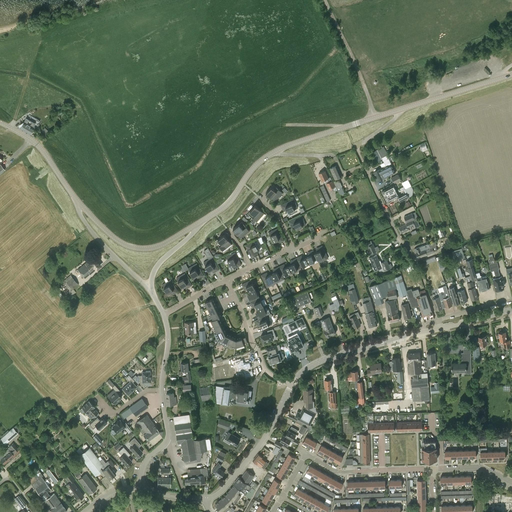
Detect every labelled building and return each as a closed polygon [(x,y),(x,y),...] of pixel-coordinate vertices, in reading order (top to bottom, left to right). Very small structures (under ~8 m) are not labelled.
[(34,124),(32,122),(26,119),(21,128),(30,134),(34,128),(32,127),(34,124)] [(374,172),(376,177),(393,168),(385,152),(386,152),(384,147),(376,150),(371,153),(376,162),(382,159),(386,166),(383,168),(374,172)] [(335,179),(341,177),(336,166),(330,169),(335,179)] [(378,181),(387,177),(396,172),(393,168),(376,177),(378,181)] [(329,190),(330,189),(331,189),(332,189),(332,188),(335,187),(332,181),(330,177),(328,178),(325,171),(319,173),(322,181),(324,180),(324,182),(326,181),(329,190)] [(394,183),(401,180),(398,174),(392,177),(394,183)] [(405,189),(411,186),(408,180),(404,182),(404,183),(402,184),(403,187),(399,189),(400,191),(405,189)] [(342,187),(339,181),(334,183),(337,189),(340,195),(343,194),(344,193),(342,187)] [(278,189),(274,185),(266,193),(268,196),(269,196),(275,201),(283,193),(278,189)] [(324,186),(320,187),(327,203),(330,201),(329,198),(326,193),(327,192),(324,186)] [(395,191),(396,191),(393,186),(387,190),(382,192),(384,197),(392,192),(395,191)] [(413,189),(411,186),(405,189),(407,193),(409,197),(412,195),(413,189)] [(392,192),(384,197),(387,202),(397,197),(395,191),(392,192)] [(406,198),(409,197),(407,193),(404,195),(398,198),(400,201),(406,198)] [(284,211),(287,210),(288,213),(295,210),(298,208),(293,199),(281,205),(284,211)] [(257,222),(264,213),(258,208),(255,205),(248,214),(252,218),(257,222)] [(420,226),(416,218),(415,219),(412,213),(404,217),(406,222),(405,223),(406,224),(398,228),(401,234),(409,230),(408,228),(414,225),(416,228),(420,226)] [(306,225),(301,216),(289,222),(292,228),(295,227),(296,229),(303,226),(306,225)] [(242,222),(233,229),(235,232),(240,238),(249,231),(246,227),(242,222)] [(278,244),(284,241),(278,228),(269,233),(270,236),(273,242),(276,241),(278,244)] [(219,247),(222,251),(231,244),(226,237),(224,235),(215,242),(219,247)] [(259,251),(256,244),(254,241),(245,246),(251,258),(258,255),(256,252),(259,251)] [(414,249),(416,254),(417,258),(426,254),(427,256),(434,252),(437,250),(436,246),(437,246),(435,242),(428,244),(420,247),(414,249)] [(376,252),(373,244),(366,247),(369,255),(376,252)] [(317,252),(315,253),(317,260),(319,263),(328,258),(322,246),(316,249),(317,252)] [(457,260),(454,252),(460,251),(462,258),(465,258),(461,248),(451,251),(455,261),(457,260)] [(309,264),(315,261),(317,260),(315,253),(313,250),(307,253),(309,256),(306,257),(309,264)] [(228,260),(227,260),(231,267),(233,265),(235,268),(241,265),(235,253),(226,257),(228,260)] [(382,268),(381,267),(383,267),(384,271),(390,268),(387,261),(380,264),(376,255),(370,258),(375,270),(375,271),(382,268)] [(501,277),(499,278),(498,276),(499,276),(497,270),(499,270),(497,262),(495,262),(495,260),(493,259),(492,255),(489,256),(490,260),(488,261),(489,264),(491,272),(494,271),(495,277),(496,279),(493,279),(495,286),(496,291),(504,289),(503,285),(505,284),(504,280),(502,281),(501,277)] [(302,256),(296,259),(300,268),(303,267),(309,264),(306,257),(303,259),(302,256)] [(92,257),(88,260),(89,261),(78,270),(85,278),(95,269),(96,269),(100,266),(92,257)] [(219,270),(212,258),(203,263),(205,266),(209,272),(212,270),(213,273),(219,270)] [(296,259),(290,261),(291,264),(288,266),(292,272),(297,269),(300,268),(296,259)] [(481,276),(480,275),(479,272),(476,273),(472,259),(466,261),(472,281),(477,279),(480,291),(489,289),(486,276),(482,277),(481,276)] [(190,271),(190,272),(193,278),(196,276),(198,279),(204,275),(197,263),(188,269),(190,271)] [(284,264),(278,267),(283,276),(286,275),(292,272),(288,266),(286,267),(284,264)] [(274,273),(271,274),(276,283),(284,279),(283,276),(278,267),(272,270),(274,273)] [(276,283),(271,274),(268,276),(267,272),(261,275),(265,285),(267,288),(276,283)] [(178,281),(181,288),(184,286),(186,289),(192,285),(185,273),(176,278),(178,281)] [(78,285),(70,275),(62,282),(70,292),(78,285)] [(401,275),(393,278),(399,295),(399,297),(407,294),(401,275)] [(429,315),(432,314),(426,294),(420,296),(418,289),(416,283),(413,275),(408,277),(410,281),(404,283),(412,308),(419,305),(423,316),(428,315),(429,315)] [(387,311),(388,315),(389,322),(399,320),(398,313),(397,309),(397,310),(395,301),(397,300),(396,298),(398,297),(397,296),(399,295),(393,278),(385,280),(369,287),(376,305),(384,302),(383,297),(388,295),(389,301),(385,301),(387,311)] [(172,295),(178,292),(171,280),(162,285),(164,288),(167,294),(170,292),(172,295)] [(248,289),(249,292),(255,289),(253,283),(252,283),(251,280),(242,285),(244,291),(248,289)] [(352,304),(359,302),(355,288),(353,283),(347,285),(349,290),(348,290),(352,304)] [(441,300),(440,300),(443,308),(445,307),(452,305),(449,297),(446,286),(443,287),(442,287),(438,288),(440,293),(438,293),(441,300)] [(453,305),(460,303),(457,295),(456,296),(453,287),(449,288),(452,297),(451,297),(453,305)] [(478,298),(475,288),(468,290),(471,300),(478,298)] [(247,296),(250,302),(259,298),(258,295),(255,289),(249,292),(250,295),(247,296)] [(465,293),(464,290),(457,292),(458,295),(461,303),(467,301),(465,293)] [(290,309),(312,301),(308,292),(290,299),(291,302),(288,303),(290,309)] [(377,325),(373,311),(374,311),(371,301),(370,296),(362,298),(363,303),(366,313),(365,313),(369,327),(377,325)] [(205,302),(208,308),(216,304),(213,298),(205,302)] [(261,300),(259,298),(250,302),(253,308),(256,306),(257,309),(264,306),(261,300)] [(443,308),(440,300),(439,298),(432,300),(436,311),(443,308)] [(211,314),(219,310),(216,304),(208,308),(211,314)] [(409,304),(402,305),(404,319),(411,318),(409,304)] [(255,314),(258,319),(268,315),(266,312),(264,306),(257,309),(259,312),(255,314)] [(317,317),(323,315),(320,306),(314,308),(317,317)] [(211,321),(222,316),(219,310),(211,314),(213,320),(211,321)] [(361,325),(358,319),(357,318),(360,317),(358,312),(348,316),(349,318),(352,324),(354,328),(361,325)] [(268,315),(258,319),(255,321),(257,324),(258,327),(261,325),(263,328),(269,325),(272,324),(269,318),(268,315)] [(294,319),(292,315),(287,317),(286,317),(282,319),(284,324),(288,322),(294,320),(294,319)] [(211,321),(214,327),(222,323),(219,317),(222,316),(211,321)] [(305,324),(302,317),(296,320),(299,326),(305,324)] [(329,317),(321,320),(325,331),(324,331),(326,337),(328,336),(328,337),(330,336),(330,335),(336,333),(333,328),(329,317)] [(292,329),(297,327),(297,326),(294,321),(295,321),(294,321),(289,324),(289,323),(288,324),(289,324),(291,329),(291,330),(292,329)] [(186,334),(193,333),(197,332),(196,325),(194,325),(194,322),(185,323),(185,324),(186,334)] [(217,333),(225,329),(223,324),(222,323),(214,327),(217,333)] [(273,328),(267,330),(268,333),(260,335),(262,342),(265,341),(265,342),(269,341),(268,340),(273,339),(271,333),(274,332),(273,328)] [(217,333),(220,340),(227,333),(225,329),(217,333)] [(502,332),(501,332),(500,332),(500,333),(498,333),(499,334),(496,334),(496,337),(499,337),(500,341),(502,341),(503,347),(508,346),(510,346),(510,340),(507,341),(507,340),(505,332),(502,332)] [(226,347),(228,344),(232,335),(227,333),(220,340),(218,343),(226,347)] [(228,344),(236,347),(236,338),(232,335),(228,344)] [(245,335),(236,338),(236,347),(244,345),(244,344),(247,343),(245,335)] [(299,347),(302,345),(303,345),(298,335),(288,340),(288,339),(288,340),(290,345),(289,345),(289,344),(288,344),(288,345),(289,345),(291,350),(292,350),(295,348),(295,349),(296,349),(299,347)] [(484,348),(484,345),(487,344),(485,336),(484,336),(484,335),(482,335),(482,336),(479,337),(480,348),(484,348)] [(266,349),(268,356),(271,363),(281,360),(281,359),(284,359),(284,358),(283,354),(282,354),(280,348),(278,349),(277,345),(266,349)] [(425,370),(423,370),(424,373),(422,373),(421,362),(420,352),(407,353),(408,363),(409,374),(413,374),(413,378),(411,378),(413,400),(430,399),(427,373),(427,370),(425,370)] [(436,364),(435,352),(427,353),(428,359),(424,360),(425,368),(431,367),(430,364),(436,364)] [(470,353),(462,354),(463,362),(451,363),(451,371),(464,370),(464,373),(471,373),(470,353)] [(393,366),(397,366),(397,367),(396,367),(397,371),(400,371),(400,367),(400,366),(402,366),(401,362),(399,362),(399,358),(392,359),(393,366)] [(243,379),(255,375),(251,364),(242,366),(240,362),(233,364),(237,374),(241,373),(243,379)] [(186,371),(186,377),(182,377),(183,382),(191,382),(190,370),(189,371),(188,363),(181,364),(181,371),(186,371)] [(376,364),(377,365),(370,365),(371,369),(367,370),(368,376),(372,376),(372,374),(375,374),(375,372),(382,371),(381,363),(376,364)] [(135,374),(132,376),(135,380),(138,377),(137,377),(139,377),(139,380),(145,380),(145,369),(138,370),(138,374),(137,374),(136,376),(135,374)] [(355,388),(358,388),(359,398),(356,398),(357,404),(360,404),(361,407),(363,407),(363,404),(364,403),(364,397),(365,397),(363,381),(359,381),(359,379),(359,374),(358,374),(358,370),(351,371),(351,372),(347,373),(348,380),(354,379),(355,384),(355,388)] [(128,395),(136,387),(132,383),(134,381),(129,375),(126,378),(130,381),(122,389),(128,395)] [(332,391),(332,388),(333,388),(332,384),(332,379),(328,379),(326,379),(325,380),(325,388),(328,388),(328,392),(329,392),(330,402),(329,402),(330,405),(329,405),(329,407),(333,407),(333,408),(337,407),(336,391),(332,391)] [(431,387),(431,394),(439,393),(438,382),(434,382),(435,387),(431,387)] [(183,392),(191,391),(191,384),(183,385),(183,392)] [(112,387),(116,391),(109,398),(114,404),(122,397),(117,393),(120,391),(114,385),(112,387)] [(229,404),(232,387),(223,386),(221,403),(229,404)] [(202,401),(213,400),(211,387),(200,388),(202,401)] [(251,391),(249,390),(238,389),(238,390),(236,390),(236,392),(235,392),(234,398),(237,399),(236,401),(250,403),(251,391)] [(312,390),(304,390),(304,406),(315,412),(316,411),(316,407),(314,407),(314,402),(312,402),(312,390)] [(173,393),(166,394),(167,405),(175,405),(173,393)] [(148,408),(141,400),(130,407),(137,416),(148,408)] [(95,407),(89,401),(82,408),(87,414),(89,412),(93,417),(98,413),(93,408),(95,407)] [(296,414),(295,416),(296,417),(296,418),(309,424),(315,412),(302,406),(297,415),(296,414)] [(197,461),(200,461),(201,457),(201,452),(208,451),(207,449),(212,449),(210,438),(208,438),(207,437),(205,437),(206,438),(197,440),(196,435),(193,436),(190,422),(191,422),(189,414),(173,417),(174,424),(177,445),(178,445),(181,445),(183,455),(184,461),(186,461),(187,463),(197,461)] [(144,416),(142,418),(155,436),(159,432),(155,426),(146,415),(144,416)] [(99,420),(97,417),(89,424),(93,427),(97,424),(100,428),(107,420),(103,416),(99,420)] [(155,436),(142,418),(139,420),(136,422),(143,431),(141,432),(143,434),(143,435),(148,441),(155,436)] [(218,418),(218,419),(217,424),(224,427),(227,421),(218,418)] [(117,419),(111,423),(116,430),(122,426),(117,419)] [(307,428),(302,425),(301,425),(298,431),(304,434),(307,428)] [(18,433),(13,428),(9,432),(1,439),(5,444),(14,437),(18,433)] [(285,435),(293,439),(294,438),(296,434),(288,430),(285,435)] [(236,446),(240,439),(232,434),(229,432),(223,440),(229,444),(231,443),(236,446)] [(102,442),(96,434),(93,437),(99,444),(102,442)] [(298,442),(293,439),(285,435),(283,434),(280,440),(288,445),(290,440),(292,441),(297,444),(298,442)] [(302,443),(308,446),(311,439),(306,436),(302,443)] [(132,446),(130,449),(137,457),(142,452),(138,447),(141,445),(134,438),(129,442),(132,446)] [(317,442),(311,439),(308,446),(313,449),(317,442)] [(423,460),(437,460),(436,441),(424,441),(424,449),(422,449),(423,460)] [(4,464),(8,461),(8,462),(20,451),(13,443),(8,448),(10,451),(4,456),(3,455),(1,455),(0,456),(0,460),(1,461),(4,464)] [(321,445),(318,451),(323,454),(327,448),(321,445)] [(108,480),(112,477),(99,461),(89,447),(79,456),(95,476),(102,471),(108,480)] [(126,466),(132,461),(128,457),(130,455),(123,447),(118,452),(122,456),(119,458),(126,466)] [(323,454),(329,457),(332,451),(327,448),(323,454)] [(329,457),(334,460),(337,454),(332,451),(329,457)] [(289,453),(286,459),(292,462),(295,457),(289,453)] [(261,467),(266,461),(258,454),(253,460),(261,467)] [(337,454),(334,460),(339,463),(343,457),(337,454)] [(111,467),(114,464),(110,458),(105,462),(102,458),(99,461),(112,477),(116,474),(111,467)] [(292,462),(286,459),(283,464),(289,468),(292,462)] [(283,464),(280,469),(286,473),(289,468),(283,464)] [(306,472),(312,475),(315,468),(310,465),(306,472)] [(52,511),(60,511),(49,497),(50,496),(47,493),(51,489),(42,477),(43,476),(36,466),(24,475),(31,485),(34,488),(41,497),(44,495),(47,499),(44,501),(51,510),(52,511)] [(216,466),(212,471),(216,474),(215,474),(221,478),(225,473),(219,469),(216,466)] [(201,475),(202,476),(204,476),(208,475),(208,471),(209,471),(210,467),(207,467),(208,468),(202,468),(201,469),(188,470),(188,476),(201,475)] [(157,487),(170,487),(170,478),(168,477),(168,474),(169,474),(169,469),(160,468),(160,474),(161,474),(161,477),(158,477),(157,486),(157,487)] [(312,475),(317,478),(321,471),(315,468),(312,475)] [(49,469),(46,472),(55,484),(58,481),(49,469)] [(78,480),(89,494),(97,488),(86,474),(82,477),(80,475),(82,474),(79,471),(78,469),(73,473),(78,480)] [(280,469),(277,475),(283,479),(286,473),(280,469)] [(243,491),(242,492),(243,493),(250,498),(255,490),(255,489),(252,487),(249,485),(248,484),(254,476),(246,470),(241,479),(239,477),(234,484),(243,491)] [(326,474),(321,471),(317,478),(323,481),(326,474)] [(72,481),(75,479),(70,473),(64,477),(65,479),(64,480),(66,483),(67,482),(68,483),(66,485),(78,501),(84,496),(72,481)] [(328,484),(332,478),(328,475),(326,474),(323,481),(328,484)] [(204,476),(202,476),(185,478),(186,485),(205,482),(204,476)] [(328,484),(334,487),(337,481),(332,478),(328,484)] [(278,487),(281,483),(275,479),(272,484),(278,487)] [(249,485),(252,487),(255,489),(258,485),(252,481),(249,485)] [(337,481),(334,487),(339,491),(343,484),(337,481)] [(234,484),(229,490),(239,497),(243,493),(242,492),(243,491),(234,484)] [(272,484),(268,490),(275,493),(278,487),(272,484)] [(294,495),(299,497),(302,491),(297,488),(294,495)] [(239,497),(229,490),(225,496),(234,503),(239,497)] [(268,490),(265,495),(272,499),(275,493),(268,490)] [(299,497),(304,500),(308,494),(302,491),(299,497)] [(54,494),(50,496),(49,497),(60,511),(65,511),(67,511),(61,503),(54,494)] [(310,503),(313,497),(308,494),(304,500),(310,503)] [(265,495),(262,500),(269,504),(272,499),(265,495)] [(225,496),(219,501),(228,509),(233,505),(234,503),(225,496)] [(310,503),(315,506),(318,500),(313,497),(310,503)] [(315,506),(320,509),(324,503),(318,500),(315,506)] [(215,504),(218,508),(221,511),(224,511),(228,509),(219,501),(215,504)] [(324,511),(326,511),(329,506),(324,503),(320,509),(324,511)]
